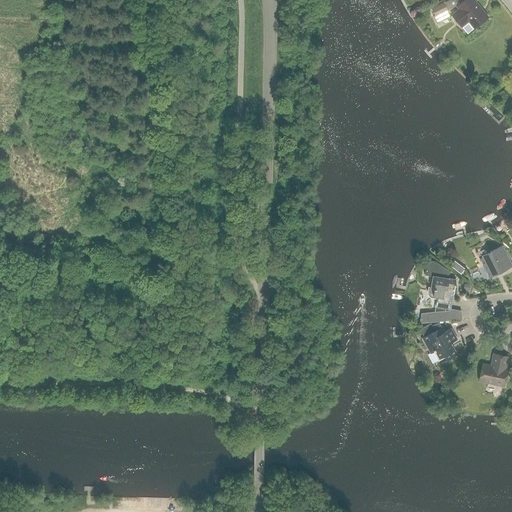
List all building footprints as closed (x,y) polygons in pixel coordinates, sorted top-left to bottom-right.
[(459,9),(452,15),(462,27),(469,21),(474,28),(488,17),(474,0),(464,0),(457,7),(459,9)] [(431,8),(435,17),(448,11),(443,2),(431,8)] [(483,267),(487,265),(489,269),(485,271),(489,277),(500,272),(501,273),(505,271),(504,270),(511,266),(505,251),(501,252),(499,248),(490,252),(491,254),(480,259),(483,267)] [(454,261),(451,266),(461,274),(465,269),(454,261)] [(437,299),(435,307),(449,309),(451,293),(453,293),(456,280),(442,278),(442,276),(433,275),(431,287),(428,287),(426,297),(437,299)] [(429,315),(428,323),(451,321),(450,313),(429,315)] [(442,327),(441,328),(439,323),(439,322),(432,326),(431,324),(431,323),(419,329),(420,330),(422,329),(425,336),(422,338),(430,353),(435,350),(439,358),(444,355),(446,359),(456,354),(450,342),(457,339),(451,328),(445,332),(442,327)] [(483,364),(479,381),(504,386),(507,369),(505,369),(508,357),(493,354),(491,366),(483,364)]
